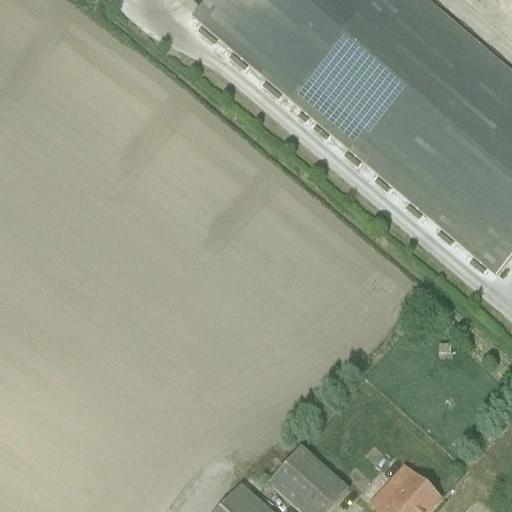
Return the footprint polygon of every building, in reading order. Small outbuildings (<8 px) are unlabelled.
[(489,279),(511,252),(511,78),(421,0),(202,0),(186,19),(489,279)] [(444,349),(445,362),(461,361),(460,348),(444,349)] [(311,453),(277,488),(301,511),(341,511),(356,496),(311,453)] [(367,511),(431,511),(441,503),(405,471),(367,511)] [(271,511),(242,487),(220,511),(271,511)]
